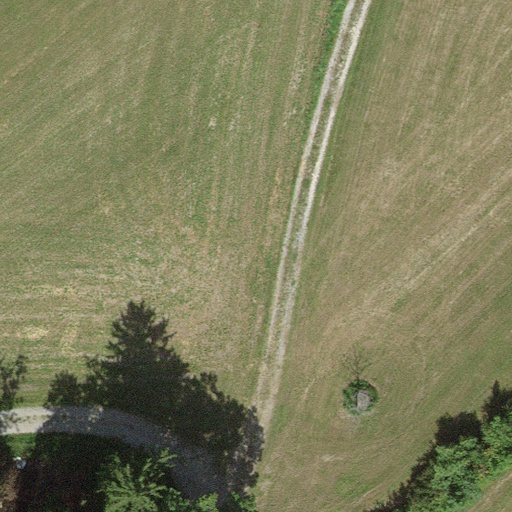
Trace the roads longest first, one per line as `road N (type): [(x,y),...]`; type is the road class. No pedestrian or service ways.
road 1 (track): [(234,506),(288,388),(312,179),(367,0)]
road 2 (track): [(0,430),(121,422),(187,450),(232,511)]
